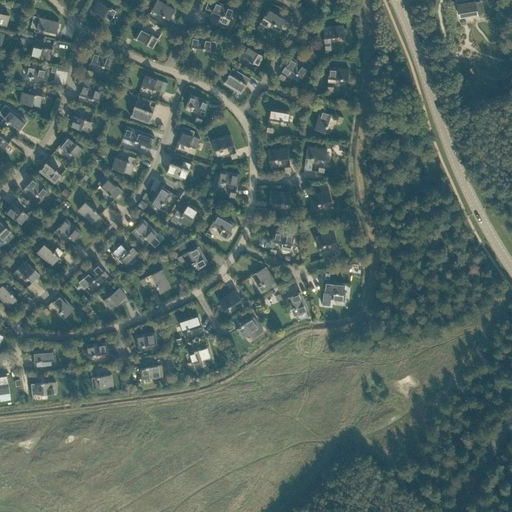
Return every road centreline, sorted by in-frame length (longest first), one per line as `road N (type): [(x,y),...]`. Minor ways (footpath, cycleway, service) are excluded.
road 1 (unclassified): [(511,267),(471,203),(393,0)]
road 2 (residential): [(151,172),(110,229),(11,322)]
road 3 (residential): [(83,27),(53,125),(0,192)]
